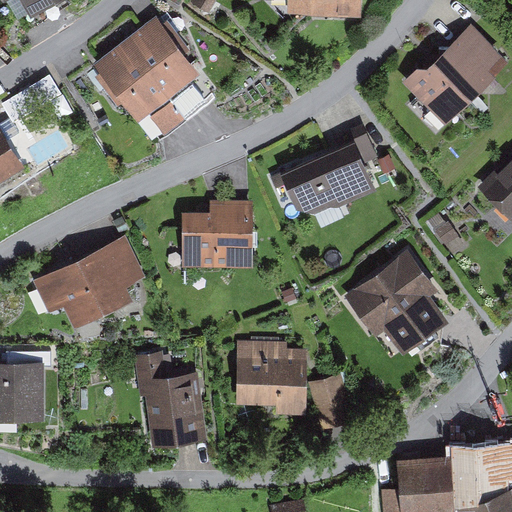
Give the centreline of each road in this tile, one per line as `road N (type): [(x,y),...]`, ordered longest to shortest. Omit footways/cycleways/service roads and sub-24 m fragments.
road 1 (residential): [(511,343),(445,420),(352,460),(271,481),(19,471),(0,460)]
road 2 (residential): [(0,259),(91,209),(273,129),(348,80),(424,0)]
road 3 (unclassified): [(117,0),(0,79)]
